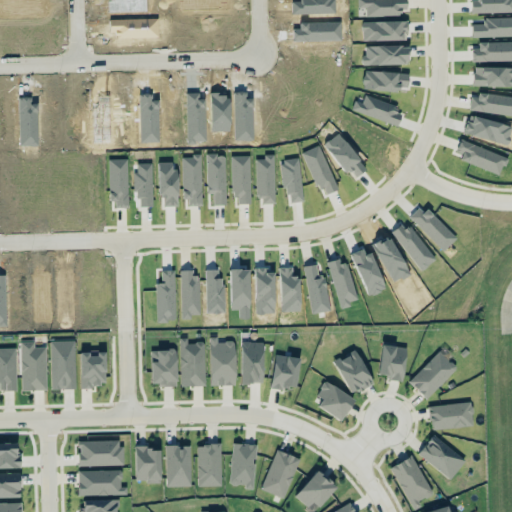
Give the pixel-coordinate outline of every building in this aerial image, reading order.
[(406,14),(405,0),(356,0),(357,7),(364,7),(364,15),(406,14)] [(511,0),(469,0),(470,12),(511,11),(511,0)] [(511,16),(482,17),(483,23),(470,24),(471,37),(511,35),(511,16)] [(361,40),(406,39),(405,20),(360,21),(361,40)] [(511,40),(477,42),(477,47),(470,47),(471,61),(511,59),(511,40)] [(362,44),(362,64),(406,64),(406,45),(362,44)] [(511,66),(472,66),(472,85),(511,85),(511,66)] [(362,89),(396,91),(396,86),(406,86),(407,72),(362,70),(362,89)] [(468,109),(511,115),(511,96),(470,91),(468,109)] [(353,100),(350,109),(396,126),(402,109),(363,95),(361,102),(353,100)] [(506,156),(459,139),(455,149),(462,151),(459,159),(499,174),(506,156)] [(337,188),(318,144),(301,151),(320,195),(337,188)] [(224,153),(205,154),(206,193),(212,192),(213,204),(225,204),(224,153)] [(272,153),(262,154),(262,158),(254,159),(255,196),(261,196),(262,203),(274,202),(272,153)] [(187,205),(201,205),(200,155),(181,155),(182,199),(187,199),(187,205)] [(248,155),(231,155),(232,203),(250,203),(248,155)] [(107,158),(108,200),(115,200),(115,207),(127,207),(126,158),(107,158)] [(408,216),(443,250),(455,238),(420,203),(408,216)] [(347,262),(339,264),(338,258),(328,261),(338,308),(349,306),(348,301),(355,299),(347,262)] [(198,314),(198,275),(191,275),(191,269),(179,270),(180,318),(191,318),(191,314),(198,314)] [(208,385),(233,385),(233,341),(216,341),(216,336),(209,336),(208,385)] [(204,385),(203,341),(186,342),(186,337),(178,337),(179,385),(204,385)] [(49,340),(50,389),(74,388),(73,340),(49,340)] [(45,389),(44,347),(33,347),(33,341),(19,341),(20,390),(45,389)] [(239,382),(261,383),(262,341),(240,341),(239,382)] [(401,381),(405,347),(380,344),(377,374),(388,375),(387,379),(401,381)] [(14,347),(0,347),(0,389),(15,389),(14,347)] [(175,384),(174,349),(149,349),(150,385),(175,384)] [(332,362),(351,394),(372,381),(353,349),(332,362)] [(103,350),(78,351),(79,386),(104,385),(103,350)] [(407,382),(425,399),(455,367),(438,350),(407,382)] [(268,387),(283,390),(284,385),(293,387),(299,358),(274,353),(268,387)] [(320,398),(316,406),(340,419),(352,397),(323,381),(315,395),(320,398)] [(471,426),(470,402),(428,404),(429,428),(471,426)] [(464,460),(432,434),(417,452),(449,479),(464,460)] [(121,439),(77,440),(77,465),(121,464),(121,439)] [(0,467),(19,467),(19,453),(14,453),(14,442),(0,442),(0,467)] [(220,443),(196,444),(197,486),(220,485),(220,443)] [(229,485),(253,486),(255,444),(231,443),(229,485)] [(189,446),(175,446),(175,444),(164,445),(165,486),(190,486),(189,446)] [(159,447),(134,447),(134,481),(159,481),(159,447)] [(298,458),(275,449),(260,488),(282,497),(298,458)] [(420,505),(418,501),(432,493),(410,455),(389,467),(412,510),(420,505)] [(77,495),(126,494),(126,486),(120,486),(120,469),(77,470),(77,495)] [(313,511),(334,485),(315,470),(294,496),(313,511)] [(18,472),(0,472),(0,496),(19,497),(18,472)] [(0,511),(20,511),(20,502),(0,502),(0,511)] [(354,511),(349,502),(331,511),(354,511)]
